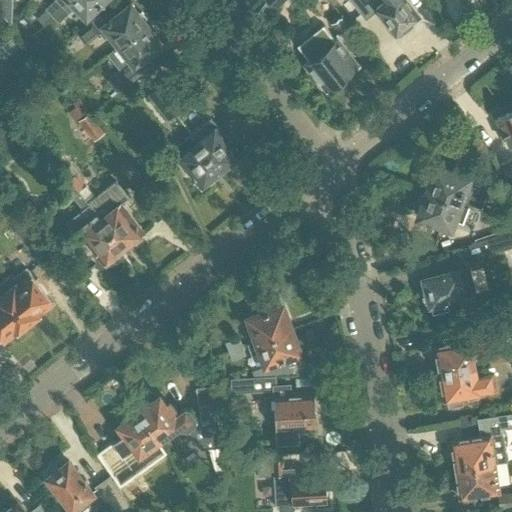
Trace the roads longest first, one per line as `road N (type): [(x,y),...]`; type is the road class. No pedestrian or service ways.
road 1 (residential): [(0,428),(329,166)]
road 2 (residential): [(398,511),(329,166)]
road 3 (residential): [(329,166),(511,21)]
road 4 (residential): [(329,166),(190,0)]
